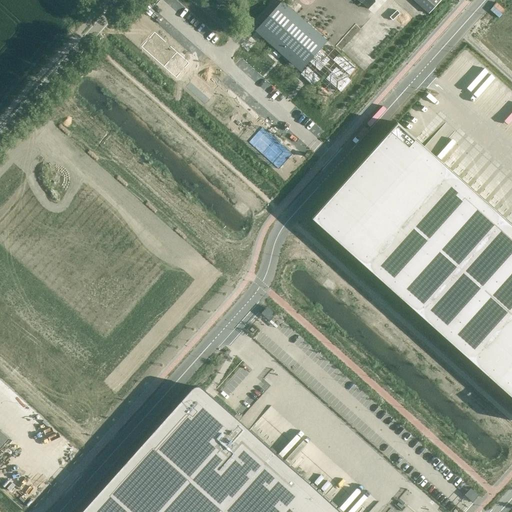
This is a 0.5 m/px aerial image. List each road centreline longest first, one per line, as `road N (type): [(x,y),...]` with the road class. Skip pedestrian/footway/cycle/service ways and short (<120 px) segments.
road 1 (unclassified): [(486,0),(291,215),(255,293),(61,511)]
road 2 (tertiary): [(0,136),(122,0)]
